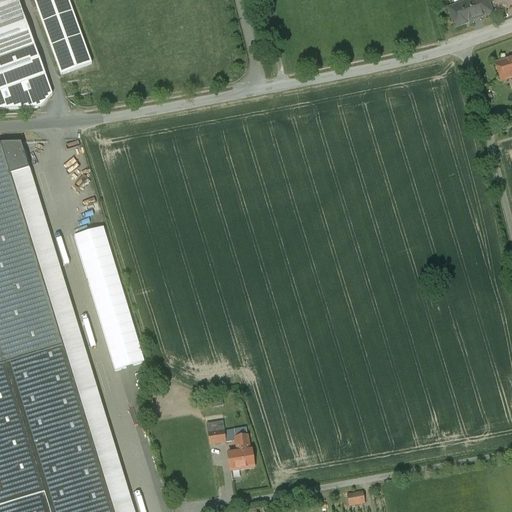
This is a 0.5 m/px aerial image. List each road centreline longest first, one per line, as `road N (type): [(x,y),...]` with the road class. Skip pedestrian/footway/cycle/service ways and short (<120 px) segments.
road 1 (unclassified): [(511,455),(203,511)]
road 2 (residential): [(0,127),(140,113),(262,89)]
road 3 (unclassified): [(262,89),(465,45)]
road 4 (unclassified): [(465,45),(511,233)]
